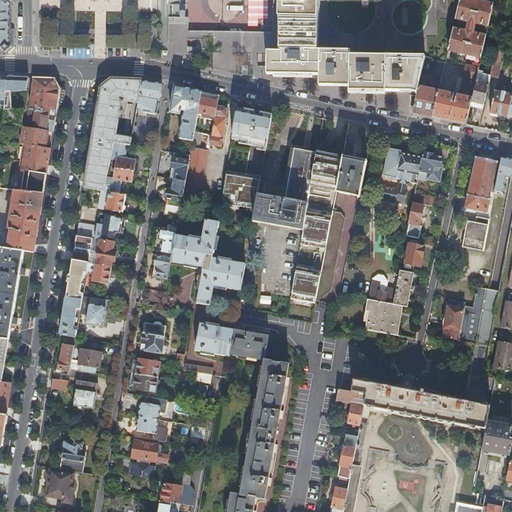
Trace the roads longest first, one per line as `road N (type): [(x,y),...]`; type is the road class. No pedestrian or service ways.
road 1 (residential): [(82,66),(9,511)]
road 2 (residential): [(99,511),(170,71)]
road 3 (residential): [(462,137),(419,348)]
road 4 (residential): [(462,137),(267,93)]
